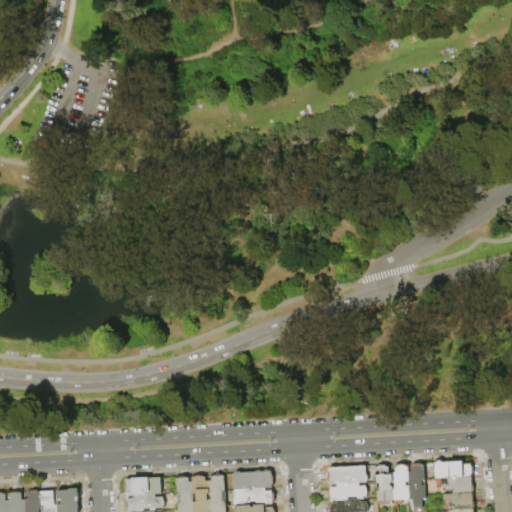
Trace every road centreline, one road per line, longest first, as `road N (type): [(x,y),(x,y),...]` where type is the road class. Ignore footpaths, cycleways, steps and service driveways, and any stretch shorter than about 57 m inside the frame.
road 1 (primary): [(511,417),(0,445)]
road 2 (primary): [(0,466),(511,438)]
road 3 (residential): [(0,380),(121,384),(377,294)]
road 4 (residential): [(511,187),(388,267),(368,291)]
road 5 (residential): [(377,294),(511,261)]
